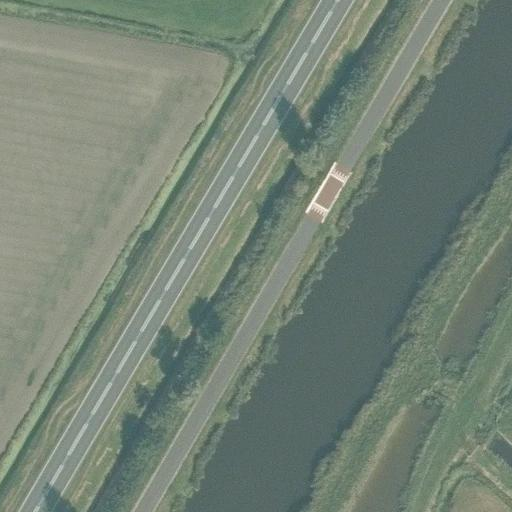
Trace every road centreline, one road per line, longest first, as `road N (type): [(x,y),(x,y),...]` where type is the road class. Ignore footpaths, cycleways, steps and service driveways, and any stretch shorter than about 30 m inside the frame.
road 1 (trunk): [(31,511),(334,0)]
road 2 (unclassified): [(147,511),(443,0)]
road 3 (track): [(421,511),(511,335)]
